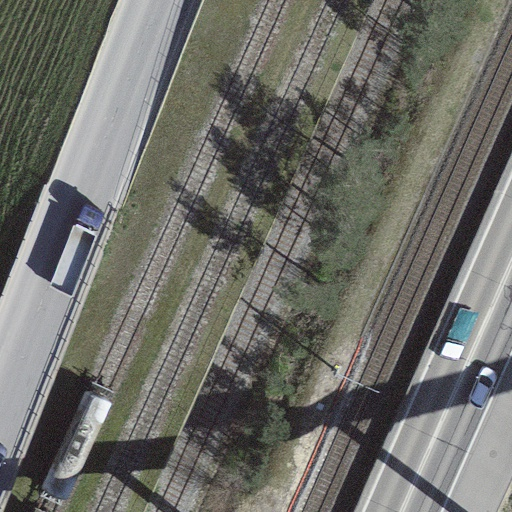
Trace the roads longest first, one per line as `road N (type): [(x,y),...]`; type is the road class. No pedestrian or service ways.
road 1 (secondary): [(0,403),(159,0)]
road 2 (motorway): [(410,511),(511,283)]
